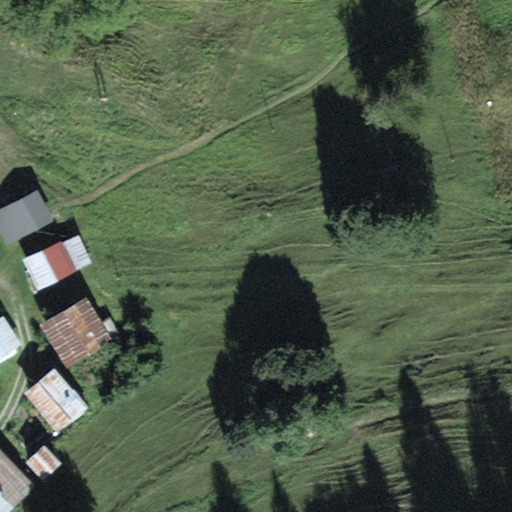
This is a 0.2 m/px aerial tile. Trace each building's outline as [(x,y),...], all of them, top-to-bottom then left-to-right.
[(40,182),(0,202),(0,209),(15,237),(57,215),(40,182)] [(72,237),(32,257),(50,292),(90,272),(72,237)] [(91,290),(49,312),(77,367),(120,345),(91,290)] [(28,344),(12,317),(0,323),(0,353),(3,359),(28,344)] [(64,368),(36,389),(71,435),(99,413),(64,368)] [(44,424),(23,437),(36,456),(56,444),(44,424)] [(0,450),(0,511),(9,511),(36,487),(0,450)] [(60,452),(43,464),(56,483),(73,471),(60,452)]
